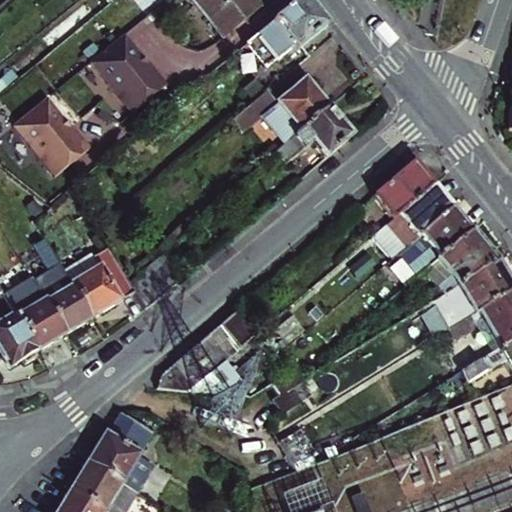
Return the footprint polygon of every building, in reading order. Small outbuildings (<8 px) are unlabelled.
[(246,0),(199,0),(191,6),(218,39),(255,11),(246,0)] [(224,38),(236,54),(269,27),(255,11),(218,39),(220,41),(224,38)] [(301,31),(267,56),(286,81),(297,72),(302,79),(340,48),(315,19),(301,31)] [(224,38),(220,41),(232,56),(236,54),(224,38)] [(133,52),(100,79),(141,130),(176,102),(159,80),(156,82),(133,52)] [(218,55),(206,55),(206,65),(218,65),(218,55)] [(267,56),(256,65),(275,90),(286,81),(267,56)] [(289,125),(277,111),(238,143),(249,155),(266,141),(289,168),(339,129),(318,102),(289,125)] [(55,115),(22,141),(63,193),(80,180),(98,165),(80,142),(78,144),(55,115)] [(289,168),(284,173),(295,185),(324,162),(336,176),(363,155),(341,128),(339,129),(289,168)] [(435,173),(415,149),(373,183),(393,207),(435,173)] [(454,197),(435,173),(393,207),(365,229),(384,252),(391,247),(454,197)] [(472,219),(454,197),(391,247),(410,270),(426,258),(436,249),(441,246),(472,219)] [(431,291),(499,251),(472,219),(441,246),(436,249),(453,266),(439,274),(426,281),(431,291)] [(436,249),(426,258),(439,274),(453,266),(436,249)] [(511,279),(511,274),(499,251),(431,291),(429,292),(434,302),(447,295),(445,292),(461,283),(473,302),(511,279)] [(186,299),(164,270),(153,279),(175,308),(186,299)] [(132,296),(117,274),(111,278),(128,299),(132,296)] [(74,298),(60,275),(51,281),(58,292),(40,303),(44,310),(48,315),(75,299),(74,298)] [(75,299),(81,309),(100,339),(140,314),(128,299),(111,278),(105,282),(103,280),(74,298),(75,299)] [(175,308),(153,279),(141,288),(164,317),(175,308)] [(511,328),(511,279),(473,302),(452,315),(458,325),(476,316),(479,311),(485,307),(502,335),(511,328)] [(141,288),(132,296),(152,328),(164,317),(141,288)] [(0,298),(10,316),(20,309),(9,292),(0,298)] [(255,319),(236,295),(220,309),(238,332),(255,319)] [(152,328),(132,296),(128,299),(140,314),(151,328),(152,328)] [(0,322),(15,323),(10,316),(0,298),(0,322)] [(75,299),(48,315),(55,326),(81,309),(75,299)] [(485,307),(479,311),(495,339),(502,335),(485,307)] [(100,339),(81,309),(55,326),(74,357),(100,339)] [(238,332),(220,309),(214,314),(231,338),(238,332)] [(74,357),(55,326),(48,315),(44,310),(18,327),(23,336),(35,354),(47,374),(74,357)] [(212,315),(207,319),(224,343),(231,338),(214,314),(212,315)] [(224,343),(207,319),(196,328),(213,352),(219,347),(224,343)] [(213,352),(196,328),(184,338),(201,361),(204,359),(213,352)] [(511,328),(502,335),(495,339),(463,358),(474,378),(480,374),(475,365),(488,358),(485,353),(491,350),(494,355),(500,351),(507,347),(511,355),(511,328)] [(42,377),(47,374),(35,354),(23,336),(0,350),(0,365),(17,393),(29,385),(31,389),(44,381),(42,377)] [(201,361),(184,338),(171,349),(188,373),(201,361)] [(188,373),(185,376),(228,380),(239,371),(219,347),(213,352),(204,359),(201,361),(188,373)] [(511,355),(507,347),(500,351),(508,365),(511,363),(511,355)] [(158,359),(158,373),(185,376),(188,373),(171,349),(158,359)] [(284,376),(292,372),(286,360),(259,374),(265,384),(269,384),(269,385),(284,376)] [(245,376),(240,370),(239,371),(228,380),(238,381),(245,376)] [(284,376),(269,385),(269,405),(293,392),(284,376)] [(267,406),(269,405),(269,385),(269,384),(265,384),(266,387),(258,391),(267,406)] [(498,386),(487,390),(491,402),(502,397),(498,386)] [(480,393),(469,397),(473,409),(484,404),(480,393)] [(464,399),(452,404),(457,416),(469,411),(464,399)] [(508,414),(504,402),(493,406),(498,418),(508,414)] [(127,406),(115,425),(112,422),(93,450),(125,472),(142,484),(160,456),(143,444),(155,426),(127,406)] [(446,406),(437,410),(442,421),(451,418),(446,406)] [(490,421),(486,409),(476,413),(481,425),(490,421)] [(471,415),(459,420),(463,432),(475,427),(471,415)] [(269,432),(284,456),(291,454),(307,445),(291,418),(269,432)] [(511,423),(510,418),(500,423),(504,434),(511,430),(511,423)] [(453,423),(444,426),(448,438),(457,434),(453,423)] [(492,425),(483,429),(487,441),(497,437),(492,425)] [(477,432),(465,436),(470,448),(482,443),(477,432)] [(93,450),(74,478),(107,500),(120,509),(124,511),(154,511),(163,499),(142,484),(125,472),(93,450)] [(329,511),(317,475),(277,489),(284,511),(329,511)] [(107,500),(74,478),(56,505),(66,511),(124,511),(120,509),(107,500)] [(364,511),(356,491),(346,494),(352,511),(364,511)]
